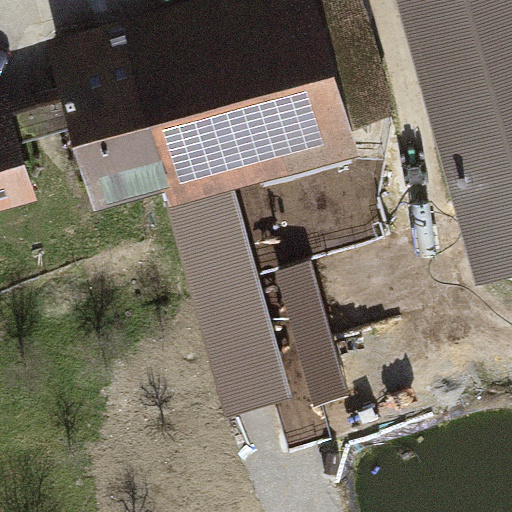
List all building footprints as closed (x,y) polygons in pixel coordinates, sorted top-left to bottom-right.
[(215,0),(63,42),(74,85),(84,119),(106,201),(186,179),(193,204),(376,154),(371,134),(403,125),(369,0),(215,0)] [(511,0),(408,0),(484,266),(511,257),(511,0)] [(74,85),(39,95),(49,129),(84,119),(74,85)] [(39,95),(6,104),(16,138),(49,129),(39,95)] [(6,104),(0,105),(0,200),(31,191),(16,138),(6,104)]
